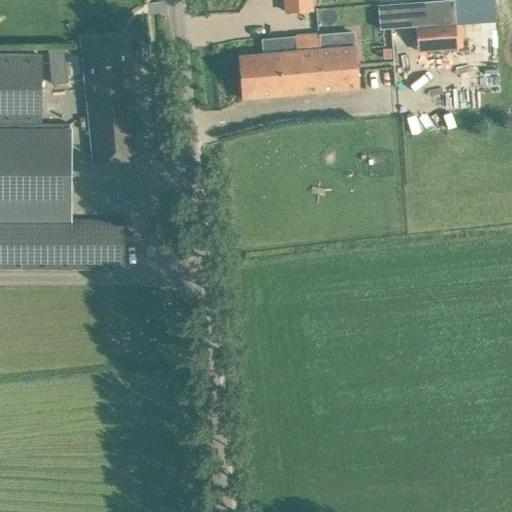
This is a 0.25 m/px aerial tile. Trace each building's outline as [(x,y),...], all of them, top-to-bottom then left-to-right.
[(310,0),(285,0),(286,12),(312,10),(310,0)] [(494,0),(442,0),(390,4),(392,28),(496,20),(494,0)] [(390,4),(378,5),(380,30),(392,28),(390,4)] [(416,27),(418,51),(458,48),(456,24),(416,27)] [(81,39),(94,163),(137,159),(132,110),(136,109),(128,34),(81,39)] [(262,55),(239,57),(242,98),(359,89),(356,47),(320,50),(319,34),(296,36),(297,51),(262,55)] [(64,49),(48,50),(51,84),(67,83),(64,49)] [(41,56),(0,55),(0,124),(41,125),(41,56)] [(0,219),(68,219),(67,125),(41,125),(0,124),(0,219)] [(124,220),(68,219),(0,219),(0,268),(124,269),(124,220)]
